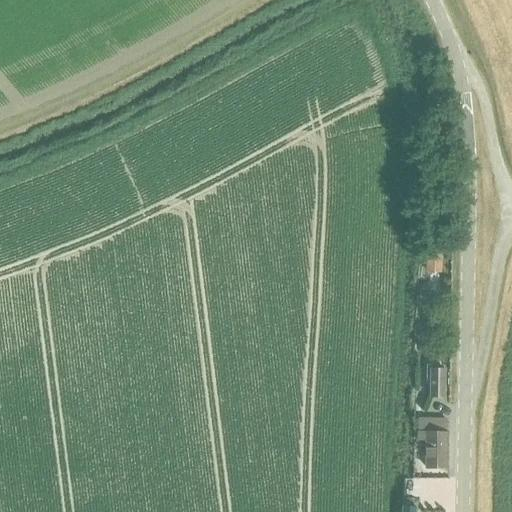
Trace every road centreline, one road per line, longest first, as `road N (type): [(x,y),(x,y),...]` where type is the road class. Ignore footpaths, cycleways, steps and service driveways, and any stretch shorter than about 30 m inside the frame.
road 1 (unclassified): [(465,410),(468,231),(459,56)]
road 2 (unclassified): [(465,410),(511,220)]
road 3 (unclassified): [(511,211),(481,90),(459,56)]
